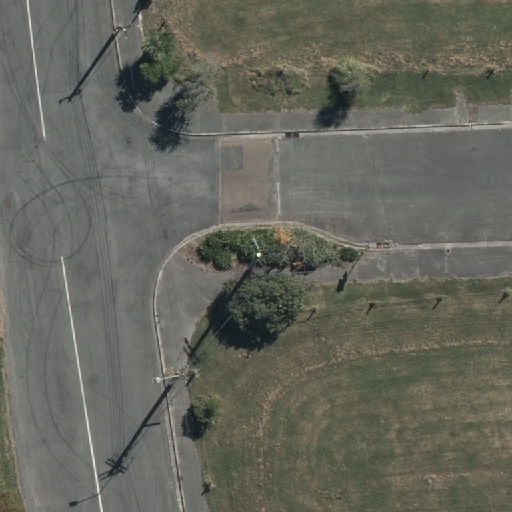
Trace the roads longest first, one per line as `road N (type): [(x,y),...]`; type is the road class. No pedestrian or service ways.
road 1 (residential): [(50,183),(511,173)]
road 2 (residential): [(100,511),(50,183)]
road 3 (residential): [(50,183),(28,0)]
